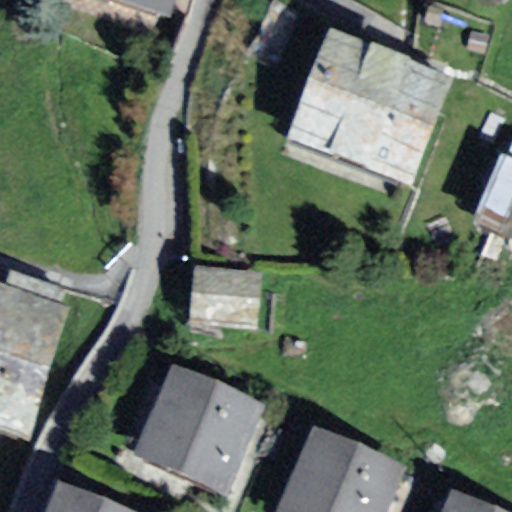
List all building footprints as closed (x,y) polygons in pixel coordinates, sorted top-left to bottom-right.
[(174,0),(92,0),(167,24),(174,0)] [(430,83),(339,50),(306,141),(397,174),(430,83)] [(511,162),(479,249),(511,261),(511,162)] [(191,313),(258,323),(266,266),(199,257),(191,313)] [(0,438),(21,445),(61,310),(0,292),(0,438)] [(247,409),(168,376),(129,469),(208,502),(247,409)] [(376,511),(391,479),(303,441),(272,511),(376,511)] [(97,511),(52,496),(46,511),(97,511)]
